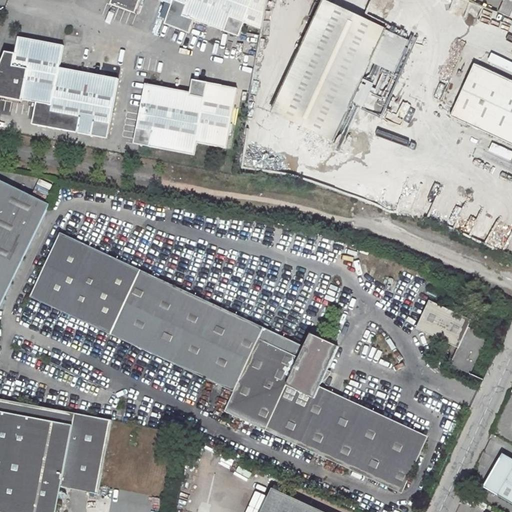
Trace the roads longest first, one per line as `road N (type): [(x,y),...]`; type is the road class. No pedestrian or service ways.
road 1 (unknown): [(446,33),(427,78),(435,158),(417,179),(358,182),(282,131)]
road 2 (unknown): [(150,40),(127,140),(13,117)]
road 3 (unclassified): [(511,353),(438,511)]
road 4 (unknown): [(282,131),(347,0)]
road 5 (unknown): [(282,131),(266,83),(268,57),(293,1)]
road 6 (unknown): [(26,0),(150,40)]
